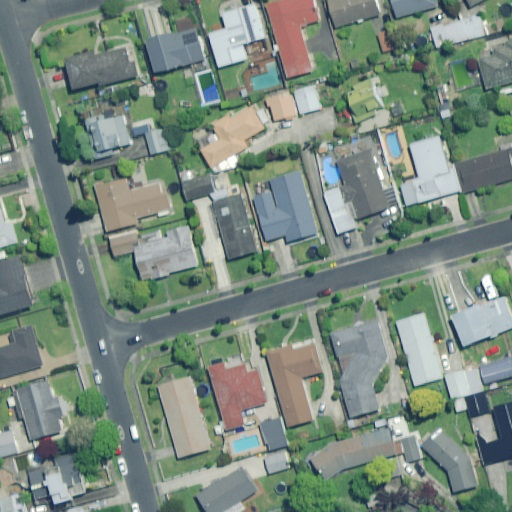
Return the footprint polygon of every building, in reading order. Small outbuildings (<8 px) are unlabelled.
[(278,45),(273,46),(275,53),(279,51),(287,79),(312,72),(305,47),(300,27),(319,22),(313,0),(288,0),(286,1),(267,6),(278,45)] [(380,16),(375,0),(328,0),(335,28),(380,16)] [(394,0),(401,19),(442,7),(440,0),(394,0)] [(269,37),(259,3),(243,8),(225,13),(230,29),(227,29),(212,34),(221,67),(250,59),(245,44),(269,37)] [(430,28),(431,33),(427,34),(430,43),(433,42),(436,50),(489,35),(481,13),(469,18),(455,23),(443,27),(442,24),(430,28)] [(205,61),(196,28),(187,31),(166,36),(156,39),(146,41),(155,74),(190,65),(205,61)] [(380,33),(385,52),(402,47),(396,29),(392,30),(380,33)] [(511,46),(497,50),(497,54),(478,59),(486,90),(511,83),(511,46)] [(137,61),(132,62),(129,47),(100,54),(99,51),(97,51),(67,58),(71,75),(75,90),(101,83),(102,86),(143,77),(139,60),(137,61)] [(386,107),(373,78),(355,86),(357,90),(350,93),(355,105),(351,107),(357,120),(359,123),(380,114),(379,110),(386,107)] [(320,110),(313,86),(294,91),(300,115),(313,111),(314,111),(320,110)] [(296,116),(291,97),(284,99),(283,95),(265,100),(267,108),(270,108),(274,122),(287,118),(296,116)] [(265,130),(252,107),(232,118),(229,114),(210,125),(211,128),(194,138),(215,177),(239,163),(235,155),(248,148),(245,141),(265,130)] [(123,117),(121,110),(87,120),(96,154),(131,145),(123,117)] [(166,128),(148,134),(149,139),(152,149),(153,155),(173,150),(166,128)] [(450,170),(441,137),(411,145),(420,180),(401,186),(407,207),(452,194),(461,192),(455,168),(450,170)] [(357,220),(359,225),(365,223),(363,218),(392,208),(372,149),(338,161),(346,187),(326,193),(340,234),(348,231),(356,229),(353,222),(357,220)] [(511,180),(511,163),(508,150),(460,164),(468,193),(469,192),(480,189),(511,180)] [(319,234),(301,172),(270,181),(272,191),(254,197),(267,242),(278,239),(286,236),(288,243),(319,234)] [(214,212),(208,214),(210,221),(217,219),(228,260),(257,252),(239,185),(213,192),(209,174),(182,181),(187,202),(201,199),(210,196),(214,212)] [(103,219),(106,233),(138,225),(137,219),(158,214),(158,217),(172,214),(167,193),(163,194),(160,183),(129,190),(126,180),(95,188),(103,219)] [(6,225),(0,205),(0,247),(17,243),(11,223),(6,225)] [(151,279),(151,281),(164,278),(172,276),(171,274),(199,266),(189,226),(138,239),(136,231),(109,238),(111,244),(114,257),(135,252),(142,281),(151,279)] [(27,282),(20,257),(0,262),(0,316),(34,307),(27,282)] [(511,329),(511,317),(505,298),(481,307),(470,312),(454,318),(465,347),(511,329)] [(441,370),(425,315),(397,323),(415,387),(443,379),(441,370)] [(391,356),(380,319),(358,325),(333,332),(345,372),(342,379),(353,417),(382,408),(379,399),(375,384),(391,356)] [(1,383),(0,380),(0,378),(43,367),(33,329),(12,335),(14,345),(0,349),(0,389),(2,389),(1,383)] [(322,373),(314,345),(293,350),(292,346),(285,348),(268,353),(288,428),(313,421),(310,411),(301,379),(308,377),(322,373)] [(511,377),(511,359),(481,368),(486,385),(511,377)] [(257,370),(247,373),(245,365),(211,375),(227,431),(246,426),(243,419),(242,411),(266,404),(257,370)] [(452,400),(456,414),(466,411),(468,418),(469,419),(489,414),(484,392),(477,368),(461,373),(446,377),(452,400)] [(191,381),(190,378),(158,387),(167,416),(176,450),(179,459),(211,450),(191,381)] [(9,409),(16,407),(20,419),(24,418),(31,441),(62,432),(58,419),(63,417),(57,397),(53,398),(48,381),(12,391),(13,395),(5,397),(9,409)] [(511,403),(493,408),(502,439),(486,444),(491,463),(495,462),(511,457),(511,403)] [(289,447),(282,417),(273,420),(259,423),(265,445),(267,445),(269,452),(289,447)] [(310,461),(326,483),(344,470),(397,455),(389,428),(336,443),(310,461)] [(473,464),(441,428),(423,444),(447,471),(454,493),(480,485),(473,464)] [(15,430),(0,434),(0,456),(21,450),(15,430)] [(416,431),(398,435),(406,465),(416,462),(423,460),(416,431)] [(290,469),(286,452),(264,458),(267,468),(269,474),(290,469)] [(26,469),(38,510),(56,505),(74,500),(73,496),(87,492),(77,455),(55,461),(57,465),(46,468),(45,464),(26,469)] [(225,511),(257,491),(242,467),(197,497),(207,511),(225,511)] [(0,511),(25,511),(21,494),(0,499),(0,511)]
